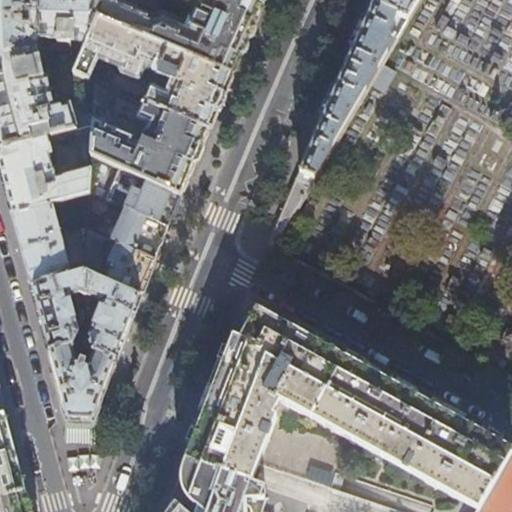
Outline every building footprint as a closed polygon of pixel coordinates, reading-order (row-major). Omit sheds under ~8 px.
[(0,0),(0,150),(32,141),(29,132),(48,126),(51,136),(60,133),(75,129),(83,127),(93,124),(94,122),(94,114),(73,120),(69,105),(54,110),(44,78),(42,79),(35,45),(39,38),(56,38),(56,40),(58,42),(78,43),(87,47),(99,21),(95,19),(102,0),(0,0)] [(263,6),(248,0),(176,0),(195,8),(188,24),(162,15),(154,19),(110,0),(102,0),(95,19),(99,21),(232,76),(246,44),(263,6)] [(376,0),(353,51),(333,95),(288,198),(279,220),(268,247),(272,249),(396,38),(390,34),(399,14),(408,18),(418,0),(376,0)] [(232,76),(99,21),(87,47),(75,74),(90,81),(99,60),(121,69),(120,72),(121,75),(139,82),(141,81),(145,72),(169,82),(165,91),(152,86),(145,104),(208,131),(219,106),(232,76)] [(95,103),(107,108),(115,91),(96,84),(95,103)] [(134,138),(94,122),(93,124),(92,156),(116,167),(166,190),(181,197),(194,164),(208,131),(145,104),(137,121),(149,126),(142,146),(134,143),(135,140),(134,138)] [(93,124),(83,127),(81,162),(88,170),(63,177),(62,179),(55,180),(51,166),(61,163),(57,149),(51,150),(47,137),(32,141),(0,150),(0,169),(2,178),(12,214),(51,204),(89,194),(92,156),(93,124)] [(75,129),(60,133),(62,141),(77,137),(75,129)] [(174,214),(181,197),(166,190),(116,167),(103,200),(127,211),(168,229),(174,214)] [(51,204),(12,214),(21,246),(32,288),(85,273),(85,261),(68,266),(51,204)] [(161,247),(168,229),(127,211),(111,240),(117,242),(116,244),(155,262),(161,247)] [(87,228),(85,261),(85,273),(89,275),(95,277),(103,257),(100,255),(108,237),(87,228)] [(148,281),(155,262),(116,244),(101,280),(141,298),(148,281)] [(87,296),(89,275),(85,273),(32,288),(41,322),(49,351),(75,345),(75,343),(79,333),(69,296),(79,293),(87,296)] [(101,280),(95,277),(89,275),(87,296),(103,302),(90,336),(85,336),(84,348),(94,352),(117,359),(131,323),(136,311),(141,298),(101,280)] [(197,429),(186,459),(251,482),(277,416),(274,414),(280,402),(477,511),(511,451),(511,449),(491,438),(431,405),(353,362),(287,326),(272,318),(245,327),(240,338),(233,335),(225,355),(197,429)] [(98,428),(106,406),(99,403),(105,389),(112,371),(117,359),(94,352),(87,369),(79,366),(75,351),(76,351),(75,345),(49,351),(54,370),(67,420),(73,428),(85,428),(98,428)] [(4,416),(0,416),(0,511),(29,511),(12,446),(4,416)] [(511,511),(511,451),(477,511),(511,511)] [(261,511),(266,498),(265,486),(251,482),(186,459),(183,471),(182,476),(182,485),(183,490),(186,496),(188,500),(192,504),(198,508),(196,511),(185,511),(179,507),(175,511),(261,511)]
